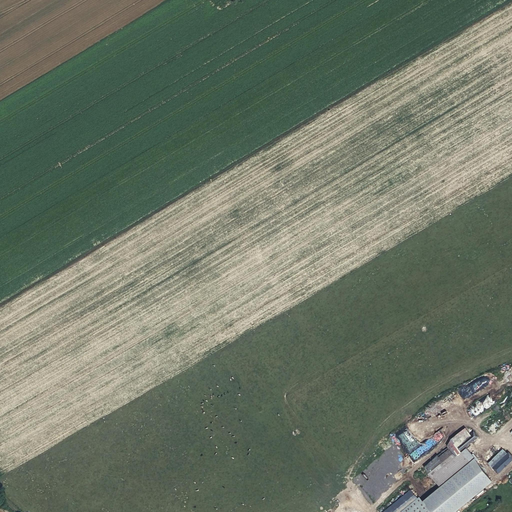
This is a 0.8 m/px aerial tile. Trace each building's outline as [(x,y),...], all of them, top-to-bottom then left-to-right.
[(457,446),(471,435),(466,429),(446,445),(451,451),(457,446)] [(478,438),(474,432),(471,435),(457,446),(461,452),(466,448),(478,438)] [(482,467),(466,448),(461,452),(457,446),(451,451),(420,476),(440,500),(482,467)] [(506,454),(491,466),(496,472),(511,457),(506,451),(504,452),(506,454)] [(440,500),(431,508),(433,511),(447,511),(490,477),(482,467),(440,500)] [(410,491),(384,511),(410,511),(420,504),(410,491)]
